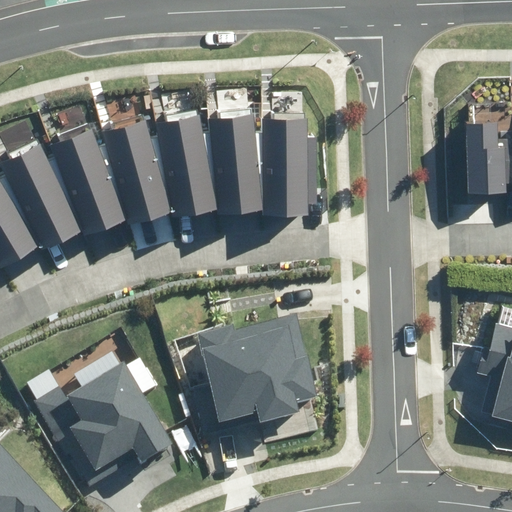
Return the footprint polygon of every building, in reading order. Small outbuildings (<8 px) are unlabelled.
[(200,115),(156,122),(158,135),(168,182),(175,217),(217,210),(213,186),(217,186),(213,132),(203,132),(200,115)] [(254,115),(212,118),(213,132),(217,186),(219,215),(263,212),(261,194),(265,193),(264,133),(255,134),(254,115)] [(308,119),(264,119),(264,133),(265,193),(265,215),(310,215),(310,204),(318,204),(318,139),(308,139),(308,119)] [(107,142),(122,196),(129,223),(172,211),(164,184),(168,182),(158,135),(150,137),(146,121),(105,131),(107,142)] [(511,139),(498,140),(498,124),(467,125),(468,194),(504,193),(504,185),(511,184),(511,139)] [(78,214),(85,234),(126,220),(118,197),(122,196),(107,142),(99,145),(92,128),(51,144),(56,158),(78,214)] [(6,177),(31,228),(43,250),(80,232),(73,216),(78,214),(56,158),(48,161),(40,144),(0,164),(6,177)] [(0,267),(1,269),(38,249),(27,229),(31,228),(6,177),(0,179),(0,267)] [(193,387),(204,432),(259,419),(260,422),(300,412),(297,400),(317,395),(296,315),(235,330),(234,323),(199,332),(212,383),(193,387)] [(486,360),(480,359),(476,373),(490,377),(480,411),(511,419),(511,324),(497,320),(486,360)] [(36,401),(88,486),(137,456),(141,463),(174,443),(125,362),(67,397),(61,386),(36,401)] [(0,511),(63,511),(0,444),(0,511)]
